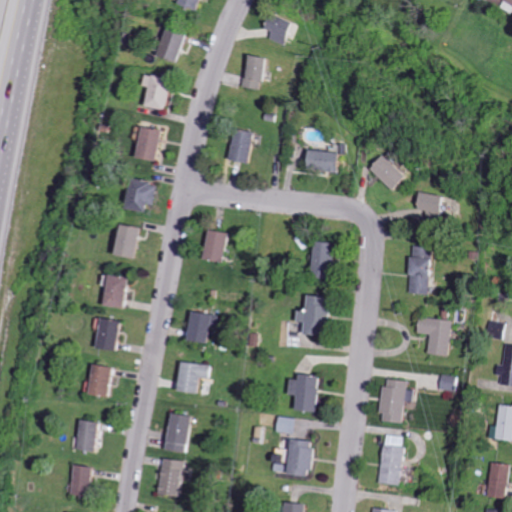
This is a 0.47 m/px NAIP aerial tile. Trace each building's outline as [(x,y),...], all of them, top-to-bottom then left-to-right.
[(207,0),(186,0),(186,3),(204,9),(207,0)] [(280,31),(277,38),(293,45),(304,21),(282,11),(275,28),(280,31)] [(164,54),(183,61),(194,32),(175,24),(164,54)] [(246,86),(263,88),(264,80),(272,81),(275,56),(257,54),(254,76),(248,76),(246,86)] [(177,79),(153,72),(149,85),(156,87),(151,105),(169,110),(177,79)] [(161,160),(168,129),(150,125),(143,156),(161,160)] [(236,159),(255,162),(260,132),(241,129),(236,159)] [(349,152),(318,148),(315,168),(346,172),(349,152)] [(415,177),(394,154),(379,169),(400,191),(415,177)] [(151,212),(153,204),(158,205),(163,184),(139,178),(132,208),(151,212)] [(453,195),(429,192),(427,209),(434,210),(433,217),(450,219),(453,195)] [(141,258),(147,228),(128,224),(122,254),(141,258)] [(211,259),(229,261),(232,231),(213,229),(211,259)] [(342,243),(322,240),(317,275),(337,278),(342,243)] [(435,294),(438,246),(417,245),(415,293),(435,294)] [(114,304),(133,307),(138,277),(119,274),(114,304)] [(333,336),(337,296),(315,294),(313,311),(305,310),(303,321),(312,322),(311,333),(333,336)] [(193,339),(211,343),(217,314),(198,310),(193,339)] [(433,352),(454,355),(459,321),(425,316),(423,333),(435,334),(433,352)] [(126,349),(129,320),(110,318),(107,347),(126,349)] [(510,323),(493,320),(490,336),(507,339),(510,323)] [(508,365),(502,364),(501,375),(507,375),(506,384),(511,384),(511,343),(510,343),(508,365)] [(185,389),(204,392),(206,377),(214,378),(216,365),(189,361),(185,389)] [(99,394),(119,396),(121,365),(102,364),(99,394)] [(295,395),(302,395),(301,410),(323,411),(325,375),(305,374),(304,379),(295,378),(295,395)] [(461,391),(463,376),(447,374),(445,389),(461,391)] [(409,422),(412,380),(389,378),(387,421),(409,422)] [(511,439),(511,404),(507,404),(506,426),(498,425),(497,438),(511,439)] [(193,452),(198,415),(178,413),(174,449),(193,452)] [(84,448),(104,452),(109,422),(89,419),(84,448)] [(388,484),(408,484),(411,436),(390,435),(388,484)] [(316,476),(320,441),(298,438),(294,474),(316,476)] [(165,493),(187,496),(192,460),(170,457),(165,493)] [(511,463),(498,463),(497,497),(511,497),(511,463)] [(102,467),(82,464),(77,493),(97,497),(102,467)] [(313,511),(314,505),(296,501),(293,511),(313,511)]
